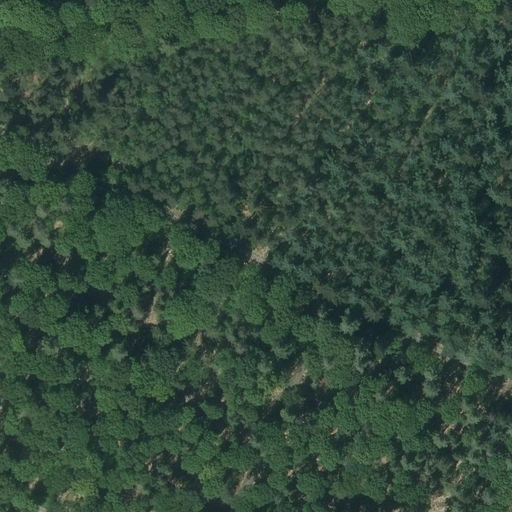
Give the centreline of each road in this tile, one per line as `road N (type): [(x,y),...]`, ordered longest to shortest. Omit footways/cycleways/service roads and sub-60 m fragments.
road 1 (track): [(0,130),(511,388)]
road 2 (track): [(0,54),(314,7),(473,14),(511,27)]
road 3 (track): [(132,196),(0,452)]
road 4 (track): [(334,298),(235,511)]
